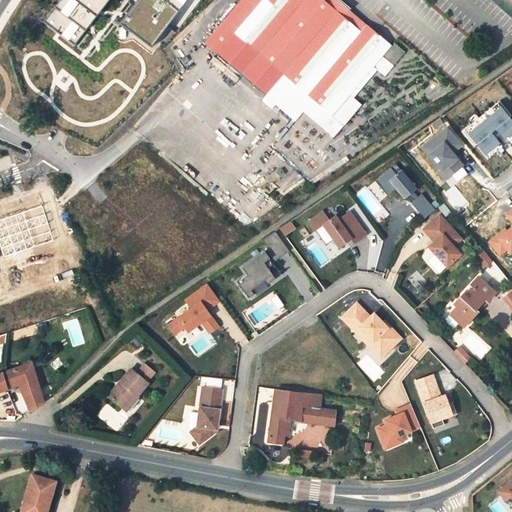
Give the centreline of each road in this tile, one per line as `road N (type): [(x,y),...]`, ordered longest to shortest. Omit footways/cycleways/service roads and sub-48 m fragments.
road 1 (residential): [(227,478),(243,355),(351,281),(372,282),(491,403),(503,448)]
road 2 (tertiary): [(442,490),(349,498),(227,478)]
road 3 (tertiary): [(227,478),(16,436)]
road 4 (unclassified): [(0,124),(86,176),(138,132)]
